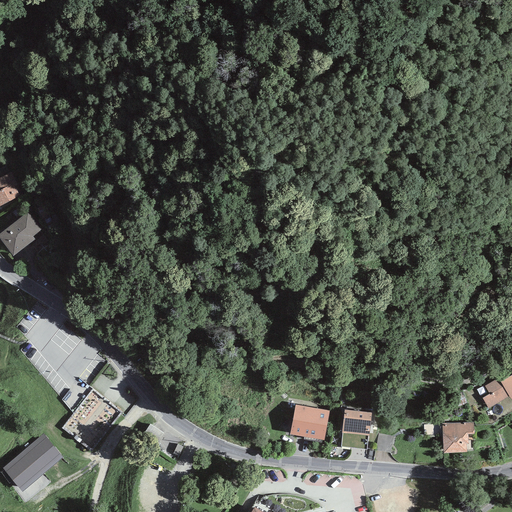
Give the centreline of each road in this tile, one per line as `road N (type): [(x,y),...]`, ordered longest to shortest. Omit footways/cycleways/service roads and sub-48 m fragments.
road 1 (tertiary): [(511,469),(466,474),(281,459),(219,444),(167,412),(88,325),(0,265)]
road 2 (track): [(389,374),(327,373),(280,360),(188,366),(167,412)]
